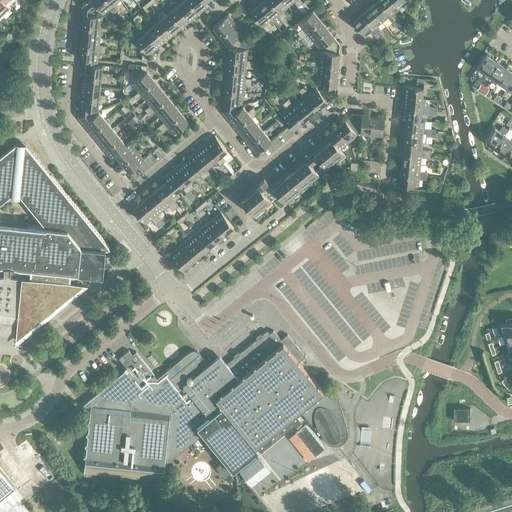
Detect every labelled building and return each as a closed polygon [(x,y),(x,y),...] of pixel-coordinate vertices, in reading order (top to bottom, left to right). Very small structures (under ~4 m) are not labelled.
[(0,0),(0,14),(1,13),(3,15),(10,7),(2,0),(0,0)] [(106,0),(88,0),(84,4),(97,12),(100,9),(103,14),(109,9),(113,14),(116,12),(106,0)] [(106,0),(116,12),(119,9),(115,4),(119,0),(106,0)] [(188,0),(183,0),(178,5),(190,20),(199,13),(188,0)] [(202,0),(188,0),(199,13),(207,6),(204,2),(204,3),(202,0)] [(269,0),(263,0),(259,4),(271,19),(277,15),(281,20),(284,18),(269,0)] [(283,0),(269,0),(284,18),(287,15),(283,10),(288,5),(283,0)] [(378,0),(377,0),(370,6),(382,22),(387,17),(392,22),(395,20),(378,0)] [(392,0),(378,0),(395,20),(398,18),(393,12),(399,8),(392,0)] [(392,0),(399,8),(402,11),(410,4),(411,2),(411,0),(410,0),(408,0),(408,1),(407,0),(392,0)] [(84,4),(82,25),(101,27),(102,15),(97,15),(97,12),(84,4)] [(271,19),(259,4),(250,11),(267,32),(270,29),(266,24),(271,19)] [(178,5),(169,12),(182,27),(190,20),(178,5)] [(370,6),(361,13),(378,34),(378,33),(381,31),(377,26),(382,22),(370,6)] [(297,32),(299,35),(320,19),(312,10),(297,22),(302,28),(297,32)] [(169,12),(161,19),(174,34),(182,27),(169,12)] [(378,34),(361,13),(353,20),(365,35),(371,31),(377,39),(380,36),(378,33),(378,34)] [(213,26),(220,35),(235,23),(228,14),(213,26)] [(161,19),(153,26),(165,41),(174,34),(161,19)] [(308,47),(314,42),(329,30),(320,19),(299,35),(302,38),(303,37),(308,42),(306,44),(308,47)] [(220,35),(228,45),(240,41),(236,36),(242,32),(235,23),(220,35)] [(82,25),(81,36),(100,38),(101,31),(108,31),(108,27),(101,27),(82,25)] [(153,26),(144,32),(157,48),(165,41),(153,26)] [(323,45),(325,47),(340,43),(329,30),(314,42),(319,48),(323,45)] [(157,48),(144,32),(136,40),(145,51),(142,54),(142,59),(147,60),(148,55),(157,48)] [(81,36),(79,46),(106,49),(106,45),(99,44),(100,38),(81,36)] [(228,45),(227,58),(246,60),(247,49),(239,48),(240,41),(228,45)] [(319,50),(318,61),(318,62),(338,64),(340,43),(325,47),(324,51),(319,50)] [(106,49),(79,46),(78,58),(98,60),(98,52),(105,53),(106,49)] [(477,67),(487,74),(497,60),(487,53),(477,67)] [(227,58),(226,69),(245,71),(246,64),(253,64),(253,60),(246,60),(227,58)] [(487,74),(497,81),(507,67),(497,60),(487,74)] [(318,65),(317,72),(337,74),(338,64),(318,62),(318,61),(311,61),(311,65),(318,65)] [(83,63),(81,74),(108,77),(108,76),(108,73),(101,72),(102,65),(83,63)] [(131,83),(138,91),(139,91),(154,79),(146,70),(147,65),(141,65),(141,70),(143,73),(131,83)] [(497,81),(507,88),(511,80),(511,70),(507,67),(497,81)] [(226,69),(225,79),(251,82),(251,78),(244,78),(245,71),(226,69)] [(321,84),(321,88),(335,95),(337,74),(317,72),(316,84),(321,84)] [(81,74),(80,85),(100,87),(101,80),(112,81),(112,77),(108,76),(108,77),(81,74)] [(141,94),(145,100),(161,87),(154,79),(139,91),(138,91),(133,96),(136,99),(141,94)] [(225,79),(224,90),(243,92),(244,85),(250,86),(251,82),(225,79)] [(404,85),(403,96),(422,98),(424,83),(416,82),(416,86),(404,85)] [(485,95),(489,89),(481,83),(477,89),(485,95)] [(80,85),(79,96),(106,98),(106,94),(99,94),(100,87),(80,85)] [(305,85),(302,88),(319,108),(335,95),(321,88),(318,90),(315,86),(309,90),(305,85)] [(144,109),(147,112),(167,96),(161,87),(145,100),(150,105),(144,109)] [(303,95),(298,100),(310,115),(319,108),(302,88),(299,90),(303,95)] [(224,90),(222,111),(236,106),(237,103),(242,103),(243,92),(224,90)] [(79,96),(77,116),(92,112),(93,108),(98,109),(98,102),(105,102),(106,98),(79,96)] [(155,111),(159,116),(174,104),(167,96),(147,112),(149,115),(155,111)] [(403,96),(402,107),(437,111),(437,107),(428,105),(428,106),(421,105),(422,98),(403,96)] [(288,99),(285,101),(302,122),(310,115),(298,100),(292,104),(288,99)] [(302,122),(285,101),(282,104),(286,109),(281,114),(293,129),(302,122)] [(158,126),(161,129),(181,112),(174,104),(159,116),(163,122),(158,126)] [(222,111),(235,127),(258,107),(255,109),(253,107),(247,111),(242,106),(238,109),(236,106),(222,111)] [(235,127),(241,135),(257,123),(252,117),(257,113),(261,110),(258,107),(235,127)] [(402,107),(400,118),(420,120),(421,113),(427,114),(436,115),(437,111),(402,107)] [(77,116),(90,132),(105,120),(98,111),(94,114),(92,112),(77,116)] [(181,112),(161,129),(163,132),(168,128),(173,133),(188,121),(181,112)] [(373,116),(361,114),(352,113),(345,119),(357,134),(357,133),(359,133),(360,133),(360,134),(371,135),(373,116)] [(384,117),(373,116),(371,135),(370,142),(374,142),(375,135),(382,136),(384,117)] [(345,119),(336,127),(349,142),(357,134),(345,119)] [(405,119),(404,130),(434,133),(435,133),(436,129),(434,129),(431,128),(424,128),(425,120),(420,120),(405,119)] [(90,132),(97,141),(112,128),(105,120),(90,132)] [(241,135),(248,143),(263,131),(257,123),(241,135)] [(336,127),(327,134),(331,138),(340,149),(349,142),(336,127)] [(485,141),(495,148),(505,134),(495,127),(485,141)] [(97,141),(104,149),(119,136),(112,128),(97,141)] [(404,130),(403,140),(422,142),(426,143),(426,136),(430,136),(433,136),(435,136),(435,133),(434,133),(404,130)] [(263,131),(248,143),(256,152),(271,140),(263,131)] [(495,148),(505,155),(511,144),(511,135),(511,138),(505,134),(495,148)] [(215,135),(206,142),(223,163),(226,160),(221,155),(227,150),(215,135)] [(111,158),(115,155),(115,154),(126,145),(126,144),(119,136),(104,149),(111,158)] [(331,138),(322,146),(334,161),(344,153),(340,149),(331,138)] [(403,140),(402,151),(432,154),(432,150),(422,149),(422,142),(403,140)] [(115,154),(115,155),(122,163),(137,150),(129,141),(126,144),(126,145),(115,154)] [(206,142),(198,149),(210,164),(215,160),(220,165),(223,169),(226,166),(223,163),(206,142)] [(0,316),(18,318),(15,340),(16,340),(16,339),(83,286),(70,284),(71,271),(103,275),(105,248),(107,248),(109,247),(110,247),(51,174),(50,175),(46,174),(24,147),(16,146),(0,159),(0,316)] [(334,161),(322,146),(312,153),(317,160),(319,158),(326,167),(334,161)] [(198,149),(189,156),(206,176),(209,174),(205,169),(210,164),(198,149)] [(137,150),(122,163),(129,171),(144,159),(137,150)] [(402,151),(401,162),(420,164),(421,157),(428,158),(431,158),(432,154),(402,151)] [(189,156),(181,163),(193,178),(199,174),(203,179),(206,176),(189,156)] [(306,158),(298,165),(311,180),(319,173),(306,158)] [(401,162),(400,173),(426,175),(426,171),(420,171),(420,164),(401,162)] [(181,163),(173,170),(189,190),(192,188),(188,182),(193,178),(181,163)] [(298,165),(290,172),(302,187),(311,180),(298,165)] [(164,177),(167,181),(167,180),(176,192),(182,187),(186,192),(186,193),(189,197),(193,194),(189,190),(173,170),(164,177)] [(290,172),(281,179),(293,194),(302,187),(290,172)] [(426,175),(400,173),(399,184),(418,186),(419,178),(426,179),(426,175)] [(259,181),(263,186),(268,182),(264,177),(259,181)] [(293,194),(281,179),(272,186),(284,201),(293,194)] [(167,180),(167,181),(158,187),(175,208),(178,205),(174,200),(179,195),(176,192),(167,180)] [(258,185),(250,192),(262,207),(271,200),(258,185)] [(158,187),(150,194),(162,209),(168,205),(172,210),(175,208),(158,187)] [(262,207),(250,192),(241,200),(253,215),(262,207)] [(150,194),(142,201),(161,225),(165,223),(161,219),(157,214),(162,209),(150,194)] [(161,225),(142,201),(133,208),(145,223),(151,219),(155,224),(159,228),(161,225)] [(221,212),(212,219),(225,234),(233,227),(221,212)] [(212,219),(204,226),(216,241),(225,234),(212,219)] [(204,226),(195,233),(208,248),(216,241),(204,226)] [(195,233),(187,239),(199,254),(208,248),(195,233)] [(187,239),(179,246),(191,261),(199,254),(187,239)] [(191,261),(179,246),(170,253),(182,269),(191,261)] [(511,317),(505,320),(506,322),(496,325),(499,335),(511,330),(511,317)] [(289,418),(311,400),(322,391),(299,361),(305,356),(287,334),(280,339),(273,330),(268,334),(265,331),(215,372),(198,352),(196,350),(194,350),(191,350),(189,351),(157,377),(135,351),(132,354),(129,350),(119,358),(126,366),(124,368),(125,369),(82,405),(90,406),(89,419),(87,421),(89,423),(88,431),(86,432),(87,435),(87,442),(84,444),(86,446),(86,453),(83,455),(85,457),(84,472),(163,480),(165,465),(203,433),(233,470),(258,449),(260,452),(294,425),(289,418)] [(500,335),(502,334),(505,344),(511,341),(511,330),(499,335),(500,335)] [(347,432),(347,431),(338,396),(337,395),(337,394),(336,393),(335,393),(334,391),(333,391),(331,390),(330,390),(328,390),(326,390),(325,390),(324,391),(323,392),(300,410),(325,441),(326,442),(327,443),(329,444),(332,445),(333,445),(334,446),(335,446),(336,446),(337,445),(339,445),(341,444),(342,443),(343,443),(344,442),(345,441),(345,440),(346,439),(346,438),(347,437),(347,436),(347,435),(347,434),(348,433),(347,432)] [(463,416),(447,416),(447,429),(463,429),(463,416)] [(294,431),(313,454),(323,447),(304,423),(294,431)] [(0,499),(16,488),(0,468),(0,499)]
